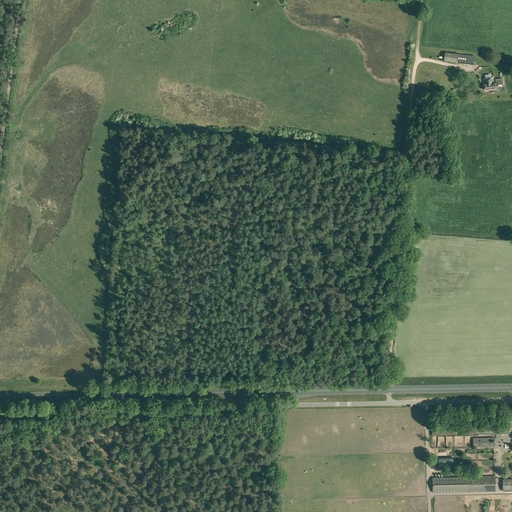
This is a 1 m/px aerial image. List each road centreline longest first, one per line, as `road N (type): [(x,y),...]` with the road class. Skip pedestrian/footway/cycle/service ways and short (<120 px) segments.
road 1 (track): [(388,390),(420,0)]
road 2 (unclassified): [(142,409),(388,403)]
road 3 (primary): [(142,395),(388,390)]
road 4 (track): [(19,0),(0,149)]
road 5 (unclassified): [(0,415),(142,409)]
road 6 (primary): [(0,396),(142,395)]
road 7 (primary): [(388,390),(511,387)]
road 8 (unclassified): [(388,403),(511,402)]
